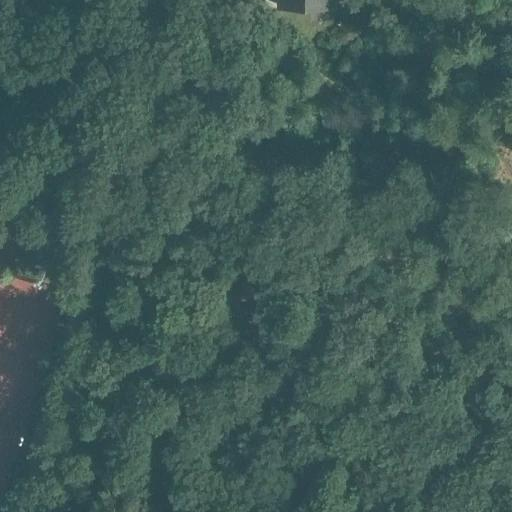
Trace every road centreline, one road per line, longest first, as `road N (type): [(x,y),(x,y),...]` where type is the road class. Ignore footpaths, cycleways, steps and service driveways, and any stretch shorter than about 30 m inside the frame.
road 1 (track): [(173,0),(21,511)]
road 2 (track): [(138,0),(0,163)]
